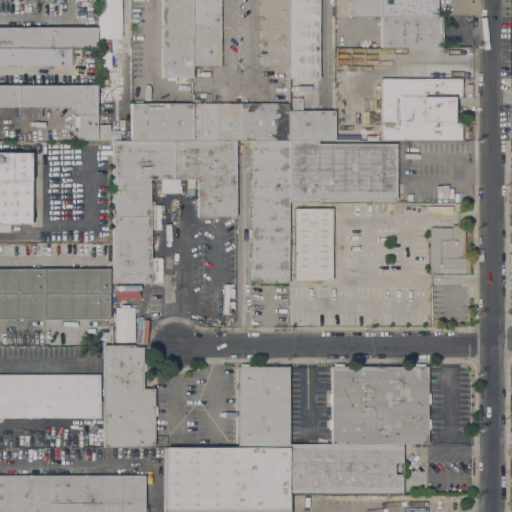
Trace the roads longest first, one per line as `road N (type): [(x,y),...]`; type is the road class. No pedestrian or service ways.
road 1 (residential): [(490,511),(493,0)]
road 2 (residential): [(493,344),(178,347)]
